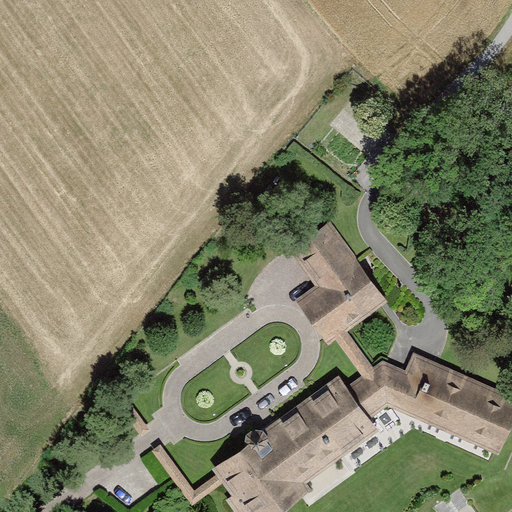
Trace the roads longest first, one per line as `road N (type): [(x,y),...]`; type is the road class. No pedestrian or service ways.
road 1 (track): [(511,24),(386,168),(511,267)]
road 2 (track): [(386,168),(364,223),(432,308),(426,344),(403,336)]
